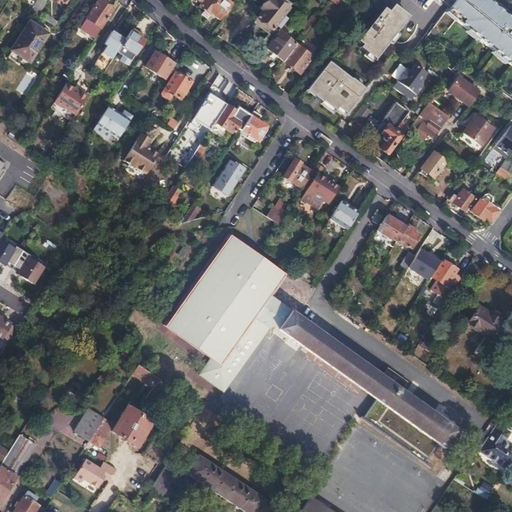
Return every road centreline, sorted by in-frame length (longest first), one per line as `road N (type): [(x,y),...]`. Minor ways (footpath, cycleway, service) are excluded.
road 1 (residential): [(484,249),(298,117)]
road 2 (residential): [(298,117),(147,0)]
road 3 (residential): [(298,117),(229,220)]
